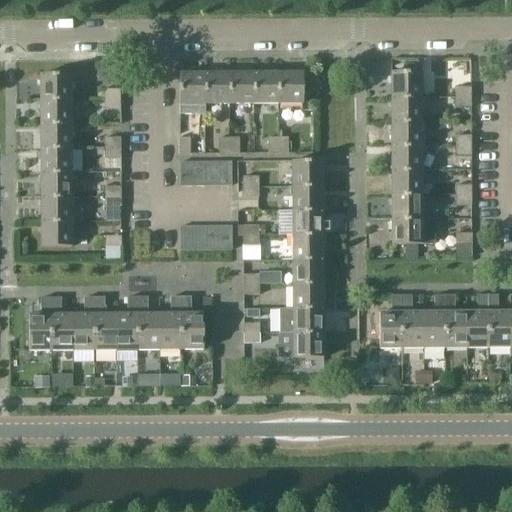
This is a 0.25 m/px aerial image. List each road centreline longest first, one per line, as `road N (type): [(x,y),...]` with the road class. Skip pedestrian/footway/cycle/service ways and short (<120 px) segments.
road 1 (residential): [(0,37),(511,28)]
road 2 (tertiary): [(0,431),(511,431)]
